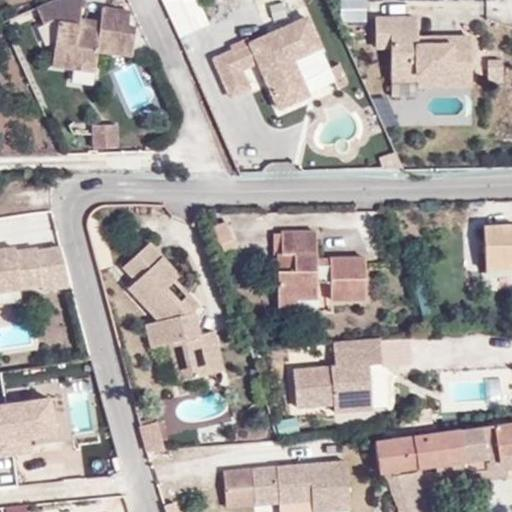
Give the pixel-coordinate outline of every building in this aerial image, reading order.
[(83,4),(81,0),(45,0),(32,6),(40,23),(54,17),(56,21),(49,64),(70,67),(70,60),(92,63),(94,50),(128,56),(133,27),(125,26),(127,12),(99,7),(96,26),(76,23),(77,6),(83,4)] [(184,0),(169,6),(182,38),(213,26),(202,0),(184,0)] [(288,63),(320,50),(307,18),(250,44),(251,47),(233,55),(231,52),(213,60),(229,98),(247,90),(240,74),(259,66),(278,109),(303,98),(288,63)] [(471,37),(418,39),(418,18),(376,19),(377,47),(391,47),(392,80),(419,80),(420,86),(472,85),(471,37)] [(511,69),(511,68),(510,58),(503,59),(506,71),(511,69)] [(70,67),(91,70),(92,63),(70,60),(70,67)] [(112,147),(112,123),(89,124),(89,147),(112,147)] [(234,245),(227,224),(212,229),(219,250),(234,245)] [(511,224),(484,225),(485,269),(511,267),(511,224)] [(277,271),(277,296),(316,296),(316,281),(328,280),(329,298),(365,298),(364,257),(329,257),(329,264),(316,265),(316,257),(315,231),(282,232),(282,253),(295,253),(295,270),(277,271)] [(172,336),(180,369),(207,363),(199,331),(192,306),(183,296),(180,300),(166,286),(179,272),(146,241),(124,263),(137,276),(128,285),(161,319),(165,339),(172,336)] [(38,294),(68,290),(58,251),(33,254),(33,252),(14,254),(13,250),(0,251),(0,292),(37,289),(38,294)] [(198,301),(188,291),(183,296),(192,306),(198,301)] [(278,305),(317,305),(316,296),(277,296),(278,305)] [(149,322),(154,341),(162,339),(165,339),(161,319),(149,322)] [(222,359),(214,327),(199,331),(207,363),(222,359)] [(162,339),(170,371),(180,369),(172,336),(165,339),(162,339)] [(330,414),(371,412),(369,368),(380,367),(379,342),(334,345),(335,369),(293,371),(294,407),(330,406),(330,414)] [(511,422),(494,425),(498,454),(511,452),(511,422)] [(511,452),(498,454),(494,425),(482,426),(487,469),(466,472),(464,460),(430,465),(432,476),(449,474),(467,481),(511,476),(509,465),(511,464),(511,452)] [(376,441),(380,471),(430,465),(464,460),(466,472),(487,469),(482,426),(376,441)] [(226,492),(254,489),(255,507),(310,502),(313,502),(313,511),(346,511),(349,511),(345,461),(224,471),(226,492)] [(423,511),(418,477),(410,478),(413,511),(423,511)] [(413,511),(410,478),(382,482),(394,511),(413,511)] [(226,492),(227,509),(255,507),(254,489),(226,492)]
